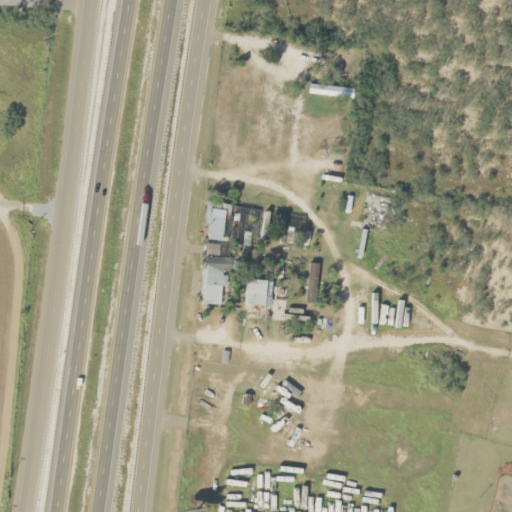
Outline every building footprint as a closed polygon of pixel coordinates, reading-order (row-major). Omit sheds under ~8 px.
[(307,94),(351,100),(352,90),(308,85),(307,94)] [(219,184),(205,183),(204,196),(227,198),(229,175),(220,174),(219,184)] [(229,204),(204,203),(203,234),(236,235),(236,215),(228,215),(229,204)] [(225,259),(202,257),(199,304),(223,305),(225,259)] [(276,308),(276,279),(243,279),(243,308),(276,308)]
